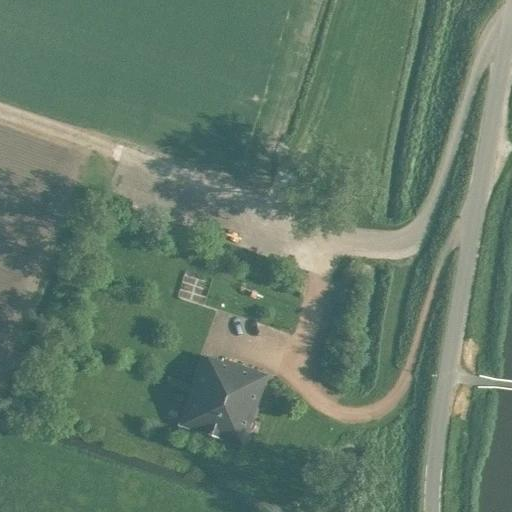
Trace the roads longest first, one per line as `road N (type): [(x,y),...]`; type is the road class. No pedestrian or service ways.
road 1 (tertiary): [(430,511),(445,375),(511,3)]
road 2 (track): [(0,112),(335,230)]
